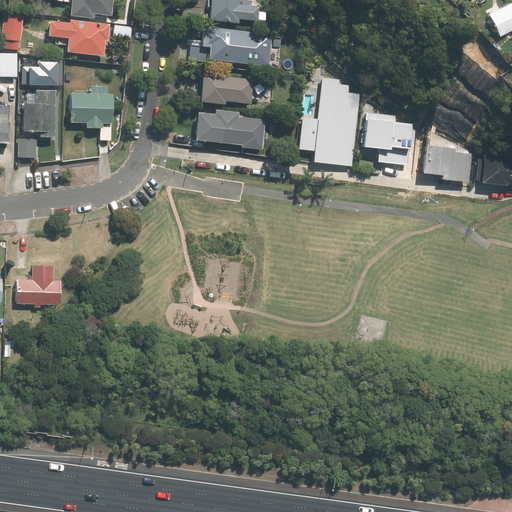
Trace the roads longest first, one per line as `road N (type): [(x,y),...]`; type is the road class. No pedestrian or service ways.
road 1 (residential): [(0,206),(101,192),(131,174),(144,148),(161,0)]
road 2 (motorway): [(0,474),(273,511)]
